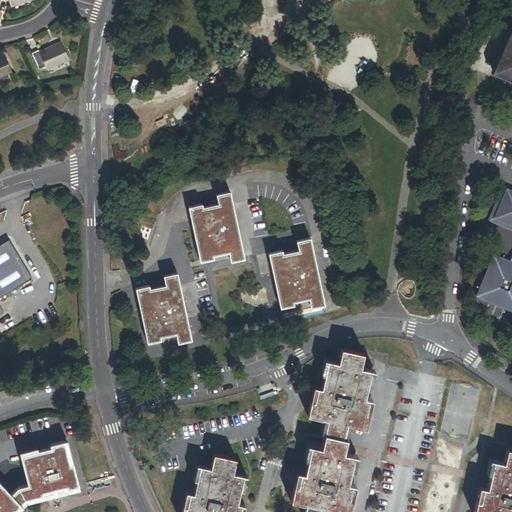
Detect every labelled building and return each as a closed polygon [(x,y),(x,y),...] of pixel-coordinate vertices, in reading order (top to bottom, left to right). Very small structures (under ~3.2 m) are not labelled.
[(511,33),(496,71),(511,78),(511,33)] [(68,59),(61,44),(41,53),(40,51),(32,54),(40,70),(47,67),(48,69),(68,59)] [(0,77),(11,73),(4,56),(0,58),(0,77)] [(511,192),(508,190),(496,219),(511,226),(511,257),(510,263),(494,256),(477,297),(511,311),(511,192)] [(203,213),(202,208),(202,205),(188,208),(200,262),(213,259),(213,257),(212,252),(228,248),(229,253),(230,262),(244,259),(230,193),(216,195),(218,204),(219,210),(203,213)] [(218,204),(202,208),(203,213),(219,210),(218,204)] [(0,246),(0,316),(7,312),(0,301),(0,299),(35,278),(11,239),(0,246)] [(283,259),(282,254),(282,252),(269,254),(280,308),(293,305),(293,303),(292,298),(308,294),(309,299),(311,309),(324,306),(310,239),(297,242),(298,251),(300,256),(283,259)] [(212,252),(213,257),(229,253),(228,248),(212,252)] [(298,251),(282,254),(283,259),(300,256),(298,251)] [(151,295),(149,289),(149,287),(136,289),(147,343),(160,341),(160,338),(159,332),(175,329),(176,334),(178,343),(191,341),(177,274),(164,277),(165,286),(167,291),(151,295)] [(165,286),(149,289),(151,295),(167,291),(165,286)] [(292,298),(293,303),(309,299),(308,294),(292,298)] [(159,332),(160,338),(176,334),(175,329),(159,332)] [(336,363),(328,361),(325,376),(322,389),(317,388),(314,402),(311,402),(308,416),(324,420),(327,420),(324,434),(321,449),(311,446),(308,461),(305,474),(300,473),(297,488),(294,487),(291,502),(306,505),(304,511),(333,511),(334,511),(336,511),(349,511),(352,500),(349,499),(352,485),(348,484),(351,470),(354,456),(344,454),(347,440),(344,439),(347,425),(350,426),(366,429),(369,414),(366,413),(369,400),(365,399),(368,385),(371,370),(363,369),(366,355),(339,349),(336,363)] [(152,412),(150,406),(134,411),(135,417),(152,412)] [(19,486),(11,494),(22,505),(28,500),(44,496),(44,493),(55,490),(67,487),(68,490),(80,487),(74,463),(70,464),(65,444),(22,455),(29,484),(19,486)] [(504,463),(493,460),(490,476),(487,489),(483,488),(480,500),(477,500),(474,511),(511,511),(511,450),(507,449),(504,463)] [(211,469),(199,466),(196,481),(194,495),(190,494),(187,508),(183,507),(182,511),(239,511),(241,505),(237,504),(240,490),(243,476),(233,473),(236,459),(213,455),(211,469)] [(14,511),(22,505),(11,494),(0,482),(0,511),(10,511),(11,511),(12,511),(14,511)] [(56,493),(55,490),(44,493),(44,496),(45,499),(54,496),(56,493)]
